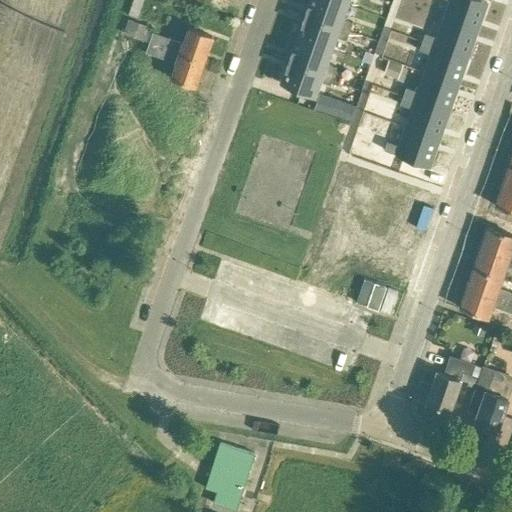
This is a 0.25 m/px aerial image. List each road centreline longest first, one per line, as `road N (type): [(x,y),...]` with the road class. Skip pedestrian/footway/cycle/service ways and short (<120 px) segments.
road 1 (residential): [(269,0),(135,384)]
road 2 (residential): [(511,65),(385,431)]
road 3 (residential): [(385,431),(135,384)]
road 4 (residential): [(511,476),(385,431)]
